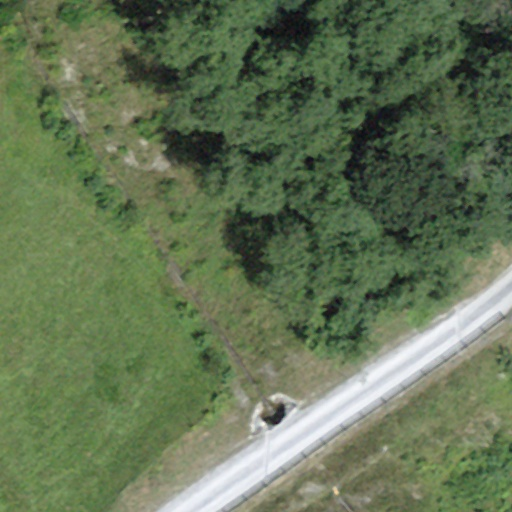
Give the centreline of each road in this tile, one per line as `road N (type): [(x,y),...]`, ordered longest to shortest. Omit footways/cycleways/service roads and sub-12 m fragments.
road 1 (track): [(170,511),(511,278)]
road 2 (track): [(201,365),(165,426),(96,488),(82,511)]
